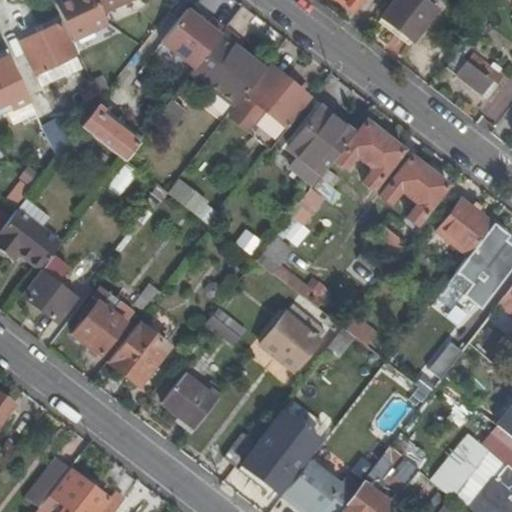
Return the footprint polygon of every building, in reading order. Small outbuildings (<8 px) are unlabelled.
[(63,0),(56,4),(76,46),(111,27),(106,16),(135,0),(63,0)] [(339,0),(356,13),(365,0),(339,0)] [(438,10),(425,0),(397,0),(383,18),(413,42),(438,10)] [(194,69),(220,37),(187,11),(161,44),(194,69)] [(44,31),(39,34),(21,42),(41,86),(51,81),(63,75),(58,64),(75,56),(76,55),(62,24),(44,31)] [(191,75),(234,108),(244,94),(263,70),(234,47),(238,40),(225,30),(220,37),(211,48),(194,69),(191,75)] [(0,113),(29,99),(6,50),(0,52),(0,113)] [(457,54),(446,69),(455,76),(467,61),(457,54)] [(472,54),(467,61),(455,76),(486,99),(502,78),(472,54)] [(80,68),(75,56),(58,64),(63,75),(80,68)] [(227,117),(248,133),(261,116),(269,122),(273,117),(285,127),(307,101),(269,70),(247,97),(244,94),(234,108),(227,117)] [(63,75),(51,81),(53,87),(66,82),(63,75)] [(172,99),(156,120),(172,132),(188,112),(172,99)] [(19,133),(40,123),(31,104),(9,115),(19,133)] [(80,128),(124,161),(141,139),(98,105),(80,128)] [(324,173),(354,133),(321,107),(289,147),(300,155),(318,169),(324,173)] [(57,158),(73,137),(64,115),(42,126),(57,158)] [(248,133),(271,150),(287,130),(285,127),(273,117),(269,122),(261,116),(248,133)] [(403,151),(366,122),(335,162),(345,170),(353,159),(359,158),(370,167),(371,174),(363,184),(373,191),(403,151)] [(310,179),(318,169),(300,155),(292,166),(306,176),(310,179)] [(448,186),(411,157),(380,197),(390,204),(397,194),(404,193),(415,202),(416,207),(408,218),(417,226),(448,186)] [(121,197),(133,172),(119,165),(107,190),(121,197)] [(205,224),(216,209),(175,180),(165,195),(205,224)] [(310,190),(284,224),(299,235),(316,214),(308,209),(318,196),(310,190)] [(16,211),(40,230),(49,217),(25,199),(16,211)] [(436,232),(467,257),(472,250),(492,224),(461,200),(436,232)] [(20,253),(41,269),(59,245),(40,230),(16,211),(0,230),(0,247),(15,259),(20,253)] [(511,268),(511,238),(494,224),(447,285),(480,310),(511,268)] [(249,255),(259,239),(243,229),(233,245),(249,255)] [(258,260),(268,272),(286,257),(276,245),(258,260)] [(381,278),(391,266),(367,248),(357,261),(381,278)] [(54,256),(41,273),(57,286),(70,268),(54,256)] [(279,266),(272,275),(325,316),(331,307),(279,266)] [(57,286),(41,273),(22,297),(56,324),(75,300),(57,286)] [(135,306),(144,313),(160,293),(150,286),(135,306)] [(476,335),(469,345),(479,353),(507,316),(511,320),(511,289),(506,297),(476,335)] [(71,336),(84,346),(110,314),(96,303),(71,336)] [(203,325),(231,348),(245,330),(216,308),(203,325)] [(293,320),(285,314),(266,338),(299,365),(310,351),(304,346),(319,327),(300,313),(293,320)] [(110,314),(84,346),(98,356),(123,324),(110,314)] [(365,346),(375,333),(356,317),(346,331),(365,346)] [(137,323),(106,363),(139,387),(169,348),(137,323)] [(339,360),(355,339),(342,329),(326,350),(339,360)] [(445,341),(427,372),(441,380),(459,349),(445,341)] [(161,404),(195,430),(217,402),(183,376),(161,404)] [(0,424),(14,407),(0,395),(0,424)] [(396,429),(407,409),(393,402),(382,421),(396,429)] [(324,433),(289,406),(242,467),(277,494),(324,433)] [(511,407),(497,426),(511,438),(511,407)] [(224,460),(234,468),(254,443),(243,435),(224,460)] [(419,471),(390,447),(359,487),(339,511),(380,511),(378,510),(395,489),(385,481),(392,470),(396,473),(394,476),(407,486),(419,471)] [(339,511),(359,487),(348,479),(342,488),(310,462),(283,497),(301,511),(302,511),(305,509),(309,511),(339,511)] [(33,499),(42,507),(44,503),(50,497),(69,472),(60,465),(33,499)] [(496,480),(511,493),(511,473),(506,468),(496,480)] [(109,501),(70,470),(69,472),(50,497),(70,511),(69,511),(113,511),(125,497),(117,491),(109,501)] [(467,511),(511,511),(511,493),(496,480),(493,477),(465,510),(467,511)] [(69,511),(70,511),(50,497),(44,503),(55,511),(69,511)] [(464,511),(452,502),(442,511),(464,511)]
